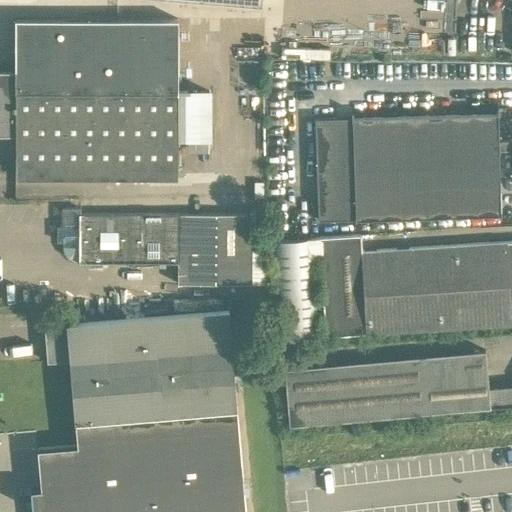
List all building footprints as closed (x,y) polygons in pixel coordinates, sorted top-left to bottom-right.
[(0,136),(16,137),(15,170),(16,170),(16,166),(178,167),(178,165),(188,166),(188,140),(211,140),(212,89),(184,88),(184,92),(178,92),(178,19),(15,19),(14,73),(0,72),(0,136)] [(511,122),(511,141),(499,141),(498,113),(315,119),(318,221),(500,215),(499,151),(511,150),(511,122)] [(79,261),(78,263),(178,261),(178,284),(253,284),(252,215),(80,214),(81,209),(62,209),(62,226),(58,226),(57,242),(64,242),(63,248),(68,257),(75,261),(79,261)] [(511,325),(511,324),(511,242),(505,243),(505,244),(362,253),(361,235),(270,241),(276,341),(319,338),(315,258),(321,258),(325,336),(367,334),(367,332),(511,323),(511,325)] [(70,360),(77,445),(38,449),(42,489),(31,490),(33,511),(44,510),(43,511),(246,511),(237,409),(235,409),(227,311),(44,326),(47,362),(70,360)] [(295,366),(293,349),(273,351),(275,368),(295,366)] [(511,385),(488,387),(485,351),(284,368),(289,425),(490,408),(489,405),(511,403),(511,385)]
